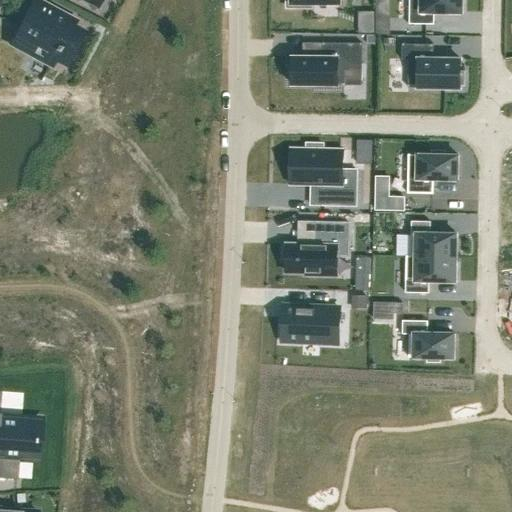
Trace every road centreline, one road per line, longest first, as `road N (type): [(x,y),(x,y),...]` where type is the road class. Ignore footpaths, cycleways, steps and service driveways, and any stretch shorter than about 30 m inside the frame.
road 1 (residential): [(241,123),(211,511)]
road 2 (residential): [(511,369),(482,367),(490,131)]
road 3 (residential): [(241,123),(490,131)]
road 4 (residential): [(239,0),(241,123)]
